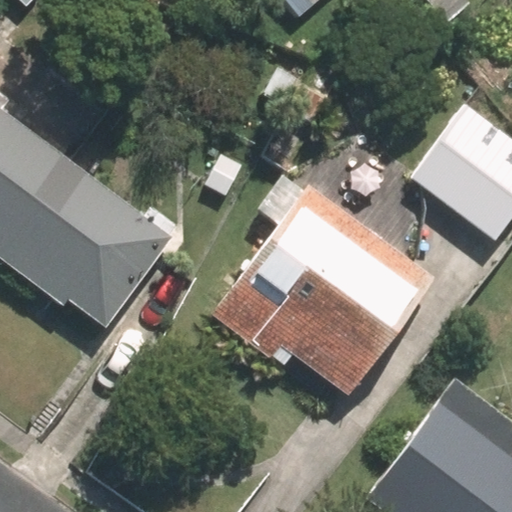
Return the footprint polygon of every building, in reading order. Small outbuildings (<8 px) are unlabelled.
[(281,0),(302,22),(325,0),(281,0)] [(511,134),(472,101),(415,171),(501,240),(511,226),(511,134)] [(177,233),(0,104),(0,248),(109,328),(177,233)] [(306,191),(212,313),(288,371),(303,351),(360,394),(438,293),(306,191)] [(511,511),(511,417),(456,377),(369,496),(391,511),(511,511)]
